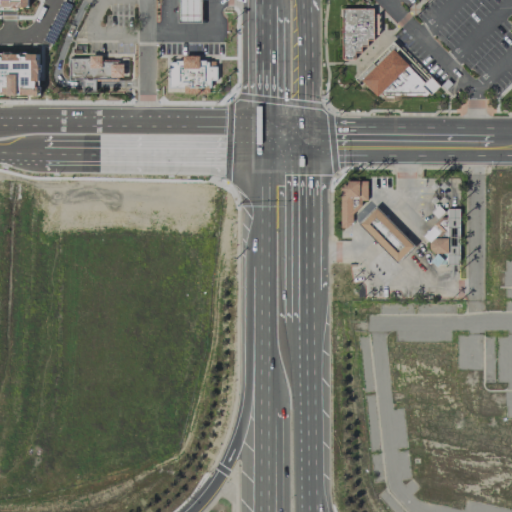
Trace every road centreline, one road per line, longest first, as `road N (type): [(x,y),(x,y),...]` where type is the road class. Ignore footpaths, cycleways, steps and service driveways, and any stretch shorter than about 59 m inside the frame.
road 1 (secondary): [(268,128),(0,123)]
road 2 (secondary): [(302,511),(301,297)]
road 3 (secondary): [(299,151),(511,153)]
road 4 (motorway): [(267,352),(225,470),(190,511)]
road 5 (secondary): [(94,154),(268,150)]
road 6 (secondary): [(452,130),(299,128)]
road 7 (secondary): [(299,128),(297,0)]
